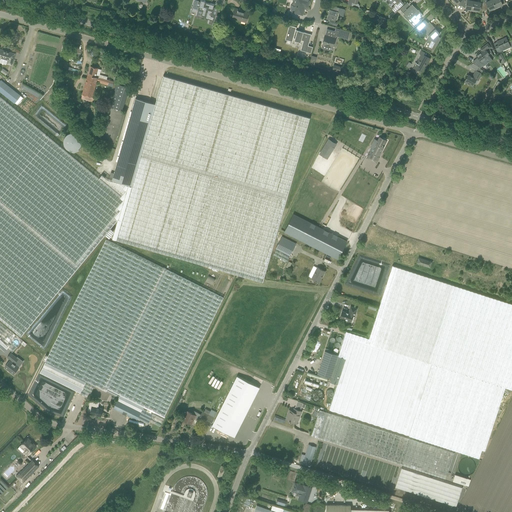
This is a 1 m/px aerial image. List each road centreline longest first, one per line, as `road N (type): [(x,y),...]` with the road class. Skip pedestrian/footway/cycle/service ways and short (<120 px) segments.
road 1 (secondary): [(511,143),(6,0)]
road 2 (unclassified): [(0,14),(411,132)]
road 3 (unclassified): [(247,453),(411,132)]
road 4 (unclassified): [(247,453),(45,421),(0,382)]
road 5 (track): [(247,453),(433,511)]
